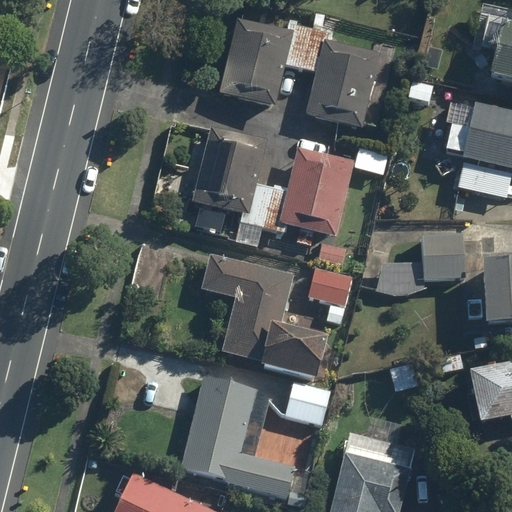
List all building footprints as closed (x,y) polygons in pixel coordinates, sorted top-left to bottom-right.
[(289,35),(242,24),(225,99),(281,112),(290,70),(322,76),(313,118),(369,132),(386,55),(337,43),(338,35),(291,26),(289,35)] [(511,87),(511,30),(509,30),(509,31),(484,27),(480,52),(495,55),(490,83),(511,87)] [(442,86),(413,80),(409,103),(438,108),(442,86)] [(511,112),(479,106),(473,132),(453,128),(447,160),(465,164),(459,193),(511,204),(511,203),(511,112)] [(294,232),(303,233),(301,248),(316,251),(318,235),(346,239),(358,161),(299,152),(294,189),(265,183),(273,145),(214,133),(199,207),(242,216),(236,244),(262,249),(266,230),(293,236),(294,232)] [(395,156),(362,151),(359,172),(391,178),(395,156)] [(469,237),(421,238),(422,265),(380,267),(381,294),(382,295),(383,296),(384,296),(386,297),(387,298),(388,298),(390,299),(391,299),(392,300),(394,300),(395,301),(397,301),(398,301),(400,301),(401,302),(403,302),(404,302),(406,302),(407,302),(408,302),(410,301),(411,301),(413,301),(414,301),(416,300),(417,300),(418,299),(420,299),(421,298),(422,298),(424,297),(425,296),(426,295),(428,295),(429,294),(428,284),(471,282),(469,237)] [(353,250),(323,244),(320,261),(350,267),(353,250)] [(303,278),(215,255),(205,294),(240,303),(226,356),(327,382),(339,338),(290,325),(303,278)] [(511,262),(486,264),(486,297),(468,298),(468,319),(493,318),(493,327),(511,326),(511,262)] [(346,326),(356,279),(317,270),(310,304),(330,308),(328,322),(346,326)] [(459,356),(435,364),(441,382),(465,374),(459,356)] [(416,366),(392,373),(399,397),(423,389),(416,366)] [(511,366),(478,373),(489,427),(511,422),(511,366)] [(275,395),(207,379),(185,476),(228,486),(226,493),(290,507),(299,468),(261,460),(275,395)] [(340,393),(295,383),(286,423),(331,433),(340,393)] [(502,435),(477,446),(501,501),(511,496),(511,453),(510,454),(502,435)] [(403,511),(417,453),(353,438),(335,511),(403,511)] [(115,498),(124,502),(119,511),(214,511),(138,475),(133,483),(125,479),(115,498)]
